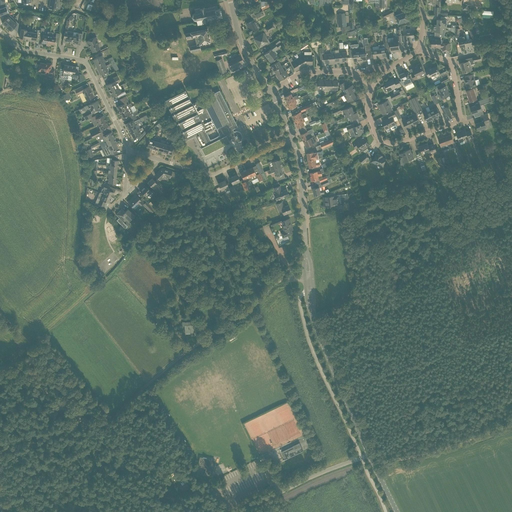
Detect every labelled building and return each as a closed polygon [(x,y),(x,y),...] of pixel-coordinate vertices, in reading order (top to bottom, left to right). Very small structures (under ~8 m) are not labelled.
[(50,0),(49,7),(58,9),(59,2),(50,0)] [(0,15),(1,15),(8,12),(9,11),(6,2),(4,2),(4,3),(0,3),(0,5),(1,8),(0,8),(0,15)] [(219,18),(219,16),(221,15),(220,8),(217,9),(217,6),(212,7),(205,9),(204,8),(200,9),(200,8),(194,9),(195,13),(192,15),(192,18),(193,20),(196,21),(197,25),(200,25),(201,27),(201,30),(204,29),(204,27),(203,22),(207,21),(219,18)] [(254,12),(250,14),(252,18),(257,16),(262,13),(263,12),(260,8),(258,9),(254,12)] [(386,19),(386,17),(394,13),(392,10),(381,15),(382,20),(386,19)] [(394,16),(395,19),(397,19),(398,24),(409,20),(408,16),(409,16),(407,11),(395,15),(396,16),(394,16)] [(14,18),(9,15),(10,14),(8,12),(1,15),(5,19),(2,23),(6,27),(13,19),(14,18)] [(337,14),(338,27),(347,26),(345,13),(337,14)] [(253,20),(246,24),(248,29),(247,29),(249,33),(254,30),(259,28),(254,20),(258,18),(257,16),(252,18),(253,20)] [(17,32),(19,24),(13,19),(6,27),(11,31),(13,28),(17,32)] [(437,19),(437,25),(442,25),(442,27),(446,27),(447,19),(437,19)] [(264,28),(267,32),(275,27),(272,24),(264,28)] [(437,25),(434,24),(434,31),(435,31),(434,37),(445,37),(445,36),(444,36),(446,27),(442,27),(442,25),(437,25)] [(25,40),(26,31),(27,30),(21,29),(21,27),(19,27),(18,33),(20,33),(19,37),(20,38),(20,39),(25,40)] [(46,45),(47,46),(50,32),(47,31),(47,35),(43,35),(44,28),(41,28),(41,30),(40,34),(39,39),(42,40),(42,42),(46,43),(46,45)] [(200,49),(199,45),(210,42),(207,29),(204,29),(201,30),(185,34),(186,38),(194,36),(196,45),(189,46),(190,51),(200,49)] [(66,42),(71,43),(73,32),(64,30),(63,37),(66,38),(66,42)] [(403,35),(401,35),(402,42),(404,41),(404,44),(411,43),(411,38),(414,37),(413,30),(406,31),(407,34),(403,35)] [(50,32),(47,46),(50,46),(50,44),(54,45),(55,42),(58,42),(59,33),(56,33),(55,37),(52,36),(53,32),(50,32)] [(73,32),(71,43),(77,44),(78,40),(81,40),(82,33),(79,33),(73,32)] [(270,43),(264,33),(263,34),(262,33),(254,38),(255,40),(255,41),(256,44),(257,44),(259,47),(263,44),(264,46),(270,43)] [(460,47),(465,46),(464,40),(467,40),(466,36),(465,33),(462,34),(463,36),(458,37),(460,47)] [(464,40),(465,46),(466,48),(473,47),(472,45),(474,44),(473,39),(471,40),(471,39),(469,39),(468,35),(466,36),(467,40),(464,40)] [(96,40),(97,39),(96,36),(86,41),(88,46),(89,45),(92,52),(100,49),(96,40)] [(264,54),(270,62),(278,56),(276,54),(277,53),(275,51),(280,47),(281,46),(278,43),(280,41),(278,37),(268,45),(271,48),(264,54)] [(394,42),(390,42),(390,47),(391,52),(399,51),(399,46),(398,42),(398,38),(393,39),(394,42)] [(440,43),(440,39),(432,38),(431,47),(442,47),(442,51),(449,51),(449,43),(440,43)] [(358,47),(349,49),(350,52),(350,57),(354,57),(354,62),(358,61),(358,62),(360,62),(359,52),(358,47)] [(332,53),(331,53),(333,64),(336,64),(336,62),(340,62),(339,53),(335,53),(335,50),(332,51),(332,53)] [(95,65),(103,61),(105,60),(102,55),(103,54),(101,52),(98,53),(99,56),(94,59),(94,60),(93,60),(95,65)] [(347,52),(339,53),(340,62),(340,63),(344,63),(343,61),(348,61),(347,52)] [(333,64),(331,53),(324,54),(325,63),(329,63),(329,64),(333,64)] [(303,55),(296,60),(301,68),(306,64),(303,55)] [(312,55),(303,55),(306,64),(312,64),(312,55)] [(228,62),(231,68),(244,62),(240,56),(228,62)] [(216,60),(220,74),(226,72),(222,58),(216,60)] [(301,68),(296,60),(293,61),(291,58),(289,59),(291,63),(295,71),(301,68)] [(95,65),(98,69),(106,66),(103,61),(95,65)] [(273,71),(274,70),(281,66),(278,61),(269,66),(273,71)] [(460,63),(463,73),(471,71),(471,70),(472,70),(471,65),(469,65),(468,61),(460,63)] [(46,74),(45,78),(53,79),(54,70),(51,69),(52,64),(47,63),(46,64),(40,63),(39,66),(38,65),(37,70),(40,71),(40,73),(46,74)] [(422,77),(421,74),(424,73),(420,64),(412,67),(414,72),(411,74),(414,80),(422,77)] [(68,75),(70,66),(64,65),(63,69),(60,68),(59,75),(62,76),(68,77),(68,75)] [(70,66),(68,75),(71,76),(71,77),(77,78),(78,71),(75,71),(76,67),(70,66)] [(106,66),(98,69),(100,74),(108,71),(106,66)] [(274,70),(276,75),(284,70),(281,66),(274,70)] [(429,68),(425,70),(429,78),(431,77),(432,78),(440,74),(436,66),(430,70),(429,68)] [(284,70),(276,75),(279,79),(280,78),(280,80),(288,75),(285,70),(284,70)] [(399,75),(401,79),(401,80),(402,80),(405,86),(413,83),(407,72),(405,73),(404,72),(399,75)] [(466,79),(464,80),(467,88),(476,85),(473,74),(465,76),(466,79)] [(106,85),(109,91),(117,87),(116,84),(118,83),(118,82),(120,81),(118,76),(109,80),(111,83),(106,85)] [(385,86),(383,87),(385,92),(388,91),(392,89),(391,88),(396,86),(397,88),(401,86),(398,79),(394,81),(393,79),(384,83),(385,86)] [(345,89),(347,93),(348,95),(353,92),(356,91),(352,85),(351,86),(350,84),(348,86),(345,82),(340,84),(343,90),(345,89)] [(302,86),(304,89),(306,88),(308,94),(312,92),(308,83),(302,86)] [(437,95),(435,96),(437,100),(440,98),(440,99),(447,96),(446,93),(448,92),(445,86),(444,87),(442,84),(437,86),(437,88),(435,89),(437,94),(437,95)] [(74,89),(76,93),(77,95),(83,92),(87,100),(94,97),(89,86),(84,88),(82,86),(74,89)] [(117,87),(109,91),(112,97),(117,95),(118,98),(126,94),(124,89),(122,90),(121,89),(122,88),(121,86),(119,86),(117,87)] [(474,93),(475,93),(473,88),(466,91),(470,102),(476,100),(474,93)] [(234,131),(233,129),(237,127),(219,90),(214,93),(214,92),(201,99),(192,104),(185,90),(164,100),(168,108),(182,134),(184,138),(185,138),(186,140),(185,141),(195,136),(200,146),(200,145),(201,148),(205,156),(230,143),(228,141),(231,139),(231,140),(232,140),(232,141),(233,141),(234,142),(235,142),(236,142),(237,142),(238,142),(239,142),(239,141),(240,141),(240,140),(241,140),(241,139),(241,138),(242,138),(242,137),(242,136),(242,135),(241,135),(241,134),(241,133),(240,133),(240,132),(239,132),(238,131),(237,131),(236,131),(235,131),(234,131)] [(391,96),(392,99),(405,93),(403,90),(402,90),(391,96)] [(348,95),(347,93),(344,95),(341,97),(344,101),(345,101),(347,100),(348,102),(356,97),(353,92),(348,95)] [(439,102),(437,100),(435,96),(435,94),(434,95),(433,92),(430,93),(435,104),(439,102)] [(284,97),(287,103),(295,99),(298,98),(296,95),(294,96),(292,97),(291,94),(284,97)] [(132,106),(131,103),(127,105),(126,103),(128,101),(125,96),(123,98),(118,100),(120,103),(121,105),(117,107),(119,112),(130,107),(132,106)] [(417,96),(412,98),(418,110),(421,108),(417,100),(418,100),(417,96)] [(470,107),(472,114),(479,112),(480,116),(484,115),(480,105),(492,101),(490,97),(478,101),(479,103),(478,103),(477,103),(476,103),(476,104),(475,104),(475,106),(470,107)] [(409,100),(415,113),(418,112),(417,110),(418,110),(412,98),(409,100)] [(295,99),(287,103),(290,109),(296,106),(295,103),(297,102),(295,99)] [(87,105),(78,110),(80,113),(82,113),(85,112),(85,110),(88,108),(89,110),(90,109),(92,113),(100,109),(98,104),(99,104),(97,100),(87,105)] [(392,110),(389,103),(387,100),(378,105),(383,114),(392,110)] [(433,109),(430,111),(434,118),(434,119),(441,116),(436,106),(433,107),(433,109)] [(127,117),(128,119),(135,115),(138,114),(136,111),(132,113),(130,107),(119,112),(122,118),(127,116),(127,117)] [(345,117),(349,116),(348,113),(353,111),(352,107),(343,110),(345,117)] [(442,109),(445,117),(451,114),(448,110),(447,111),(445,107),(442,109)] [(434,118),(430,111),(427,112),(426,109),(422,110),(427,121),(434,118)] [(348,113),(349,116),(351,120),(352,120),(352,121),(357,119),(357,118),(359,117),(356,111),(353,111),(348,113)] [(396,116),(394,111),(387,114),(389,118),(382,121),(386,129),(390,127),(392,129),(392,130),(397,128),(397,127),(395,124),(391,118),(396,116)] [(292,115),(295,122),(307,117),(307,116),(306,112),(302,114),(301,112),(292,115)] [(413,117),(410,118),(413,126),(417,124),(417,123),(419,121),(415,113),(412,115),(413,117)] [(98,124),(105,121),(103,115),(99,117),(98,116),(97,114),(92,116),(92,117),(90,117),(92,120),(93,120),(94,122),(93,122),(94,126),(98,124)] [(481,121),(476,123),(477,128),(478,130),(485,128),(486,129),(492,127),(490,123),(487,114),(485,115),(480,117),(481,121)] [(125,124),(127,128),(137,123),(141,122),(146,119),(147,118),(146,115),(139,118),(140,119),(139,119),(133,122),(133,120),(136,118),(135,115),(128,119),(129,120),(129,121),(125,124)] [(307,117),(295,122),(298,128),(305,125),(303,122),(305,121),(308,120),(307,117)] [(413,126),(410,118),(406,120),(405,118),(402,119),(406,128),(409,127),(409,128),(413,126)] [(90,134),(92,138),(98,135),(106,131),(104,128),(108,126),(105,121),(98,124),(101,129),(90,134)] [(130,134),(131,133),(140,128),(139,126),(142,124),(141,122),(137,123),(127,128),(130,134)] [(346,126),(348,131),(353,129),(356,136),(359,134),(359,133),(363,132),(360,124),(355,126),(354,123),(346,126)] [(131,133),(133,138),(136,137),(137,138),(139,140),(146,132),(144,131),(143,131),(141,128),(140,128),(131,133)] [(464,141),(473,137),(472,134),(470,130),(466,131),(465,129),(456,132),(458,137),(460,142),(460,144),(463,143),(464,142),(464,141)] [(305,132),(300,134),(303,141),(310,138),(312,137),(314,136),(313,133),(312,130),(307,131),(305,132)] [(102,143),(114,137),(111,132),(107,134),(106,132),(106,131),(98,135),(92,138),(98,135),(100,138),(99,139),(101,143),(102,143)] [(438,139),(440,144),(441,146),(447,144),(454,142),(451,134),(438,139)] [(152,149),(155,139),(156,137),(154,136),(154,138),(153,137),(152,140),(149,139),(150,137),(146,136),(144,142),(148,143),(147,146),(150,147),(150,148),(152,149)] [(310,138),(303,141),(306,147),(310,145),(313,144),(317,142),(314,136),(312,137),(310,138)] [(102,143),(105,148),(115,143),(116,142),(115,139),(114,137),(102,143)] [(352,143),(356,149),(359,147),(361,150),(369,145),(365,138),(362,140),(360,137),(352,143)] [(320,144),(322,148),(334,144),(332,139),(325,142),(320,144)] [(339,144),(335,147),(338,150),(346,145),(343,141),(339,144)] [(115,143),(105,148),(101,150),(104,156),(117,153),(116,151),(115,149),(118,148),(115,143)] [(420,145),(421,150),(422,154),(427,152),(427,154),(430,153),(431,154),(437,152),(433,143),(428,145),(427,143),(420,145)] [(169,145),(167,153),(172,155),(172,154),(174,154),(176,146),(170,144),(170,145),(169,145)] [(400,154),(401,159),(400,160),(401,167),(405,167),(405,162),(414,158),(412,153),(412,154),(410,149),(405,151),(405,152),(400,154)] [(307,153),(308,160),(315,159),(319,159),(323,157),(322,154),(318,155),(318,152),(314,152),(307,153)] [(372,162),(375,164),(376,163),(383,166),(386,159),(382,157),(383,156),(377,153),(376,154),(372,162)] [(416,154),(420,166),(424,165),(420,153),(416,154)] [(364,161),(369,157),(365,154),(359,160),(362,164),(365,162),(364,161)] [(269,167),(270,170),(282,166),(280,159),(277,160),(271,161),(273,166),(269,167)] [(315,159),(308,160),(309,168),(316,166),(320,166),(319,162),(315,163),(315,159)] [(255,164),(257,168),(259,173),(263,172),(263,171),(263,170),(259,162),(255,164)] [(282,166),(270,170),(267,171),(268,174),(275,172),(276,176),(275,176),(277,181),(280,180),(279,175),(281,174),(284,173),(282,166)] [(252,167),(246,170),(251,181),(257,178),(258,181),(262,179),(261,177),(259,173),(257,168),(253,169),(252,167)] [(158,173),(156,175),(155,175),(160,180),(164,175),(170,177),(171,178),(172,177),(173,177),(174,176),(175,175),(176,174),(176,173),(171,171),(171,172),(168,171),(168,170),(162,168),(158,173)] [(251,181),(246,170),(240,173),(243,179),(240,181),(241,183),(245,190),(249,188),(246,183),(251,181)] [(310,173),(312,180),(318,179),(318,176),(322,175),(321,171),(310,173)] [(230,187),(233,193),(236,191),(235,189),(238,187),(236,183),(239,181),(236,175),(230,178),(233,185),(230,187)] [(147,182),(153,189),(158,184),(160,187),(162,185),(156,179),(154,181),(152,178),(147,182)] [(218,184),(220,188),(221,190),(224,188),(226,192),(229,190),(227,187),(228,187),(225,180),(218,184)] [(103,184),(99,193),(111,197),(113,192),(109,190),(111,187),(103,184)] [(139,190),(146,197),(149,194),(150,196),(152,194),(144,185),(139,190)] [(274,194),(276,201),(281,199),(289,196),(286,189),(282,191),(281,189),(280,186),(274,188),(276,193),(274,194)] [(324,193),(323,190),(320,191),(319,187),(313,188),(314,195),(321,194),(320,194),(324,193)] [(339,204),(342,204),(341,195),(341,192),(336,193),(336,196),(334,196),(325,197),(323,197),(324,203),(325,206),(327,206),(334,205),(334,202),(338,201),(339,204)] [(109,203),(111,197),(99,193),(97,198),(100,199),(98,206),(102,208),(103,204),(104,205),(106,202),(109,203)] [(127,202),(131,206),(133,208),(138,202),(139,203),(143,205),(151,213),(154,210),(151,206),(146,201),(142,197),(140,199),(135,194),(127,202)] [(220,196),(226,205),(230,203),(224,194),(220,196)] [(349,197),(343,198),(343,203),(343,205),(344,208),(343,208),(344,212),(355,211),(354,206),(359,206),(358,203),(354,204),(350,205),(349,197)] [(276,204),(279,212),(282,210),(284,214),(291,211),(288,205),(283,207),(283,205),(282,202),(276,204)] [(365,209),(367,214),(382,208),(381,204),(378,205),(377,204),(365,209)] [(128,221),(134,216),(128,209),(126,211),(125,212),(122,209),(116,215),(119,218),(117,221),(120,224),(123,222),(126,219),(128,221)] [(285,231),(281,233),(283,237),(292,234),(291,230),(292,229),(290,223),(291,223),(289,218),(284,220),(281,222),(285,231)] [(70,414),(74,421),(81,417),(77,410),(70,414)] [(303,451),(299,443),(293,446),(294,448),(284,453),(286,458),(284,459),(285,460),(303,451)] [(213,463),(212,461),(212,460),(211,460),(207,459),(199,457),(198,464),(199,464),(198,466),(202,467),(202,465),(205,466),(206,467),(204,474),(212,476),(213,469),(214,465),(214,464),(214,463),(213,463)]
